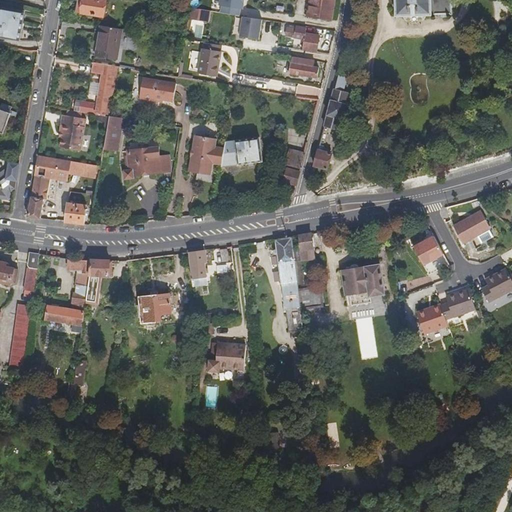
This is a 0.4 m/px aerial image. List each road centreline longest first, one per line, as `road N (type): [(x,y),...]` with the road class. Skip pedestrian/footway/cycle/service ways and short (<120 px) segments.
road 1 (tertiary): [(292,220),(127,242),(14,230)]
road 2 (residential): [(14,230),(54,0)]
road 3 (residential): [(343,0),(292,220)]
road 4 (tertiary): [(292,220),(426,195)]
